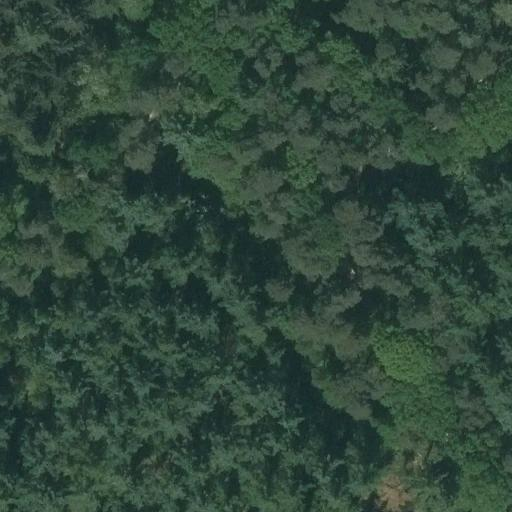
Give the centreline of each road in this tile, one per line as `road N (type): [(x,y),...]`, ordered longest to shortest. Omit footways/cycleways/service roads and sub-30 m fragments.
road 1 (track): [(275,149),(482,511)]
road 2 (track): [(511,57),(417,118),(341,151),(275,149),(220,72)]
road 3 (track): [(0,302),(142,139),(175,88),(220,72)]
